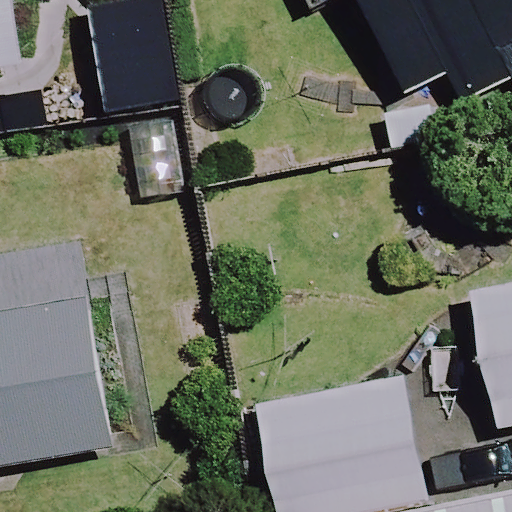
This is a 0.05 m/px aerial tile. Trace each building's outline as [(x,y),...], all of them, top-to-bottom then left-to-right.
[(0,0),(0,74),(27,70),(15,0),(0,0)] [(511,0),(366,0),(411,97),(455,77),(468,105),(511,85),(511,0)] [(511,293),(474,301),(502,435),(511,433),(511,293)] [(0,475),(114,455),(86,304),(0,319),(0,475)] [(272,511),(428,511),(436,510),(406,373),(249,407),(272,511)]
